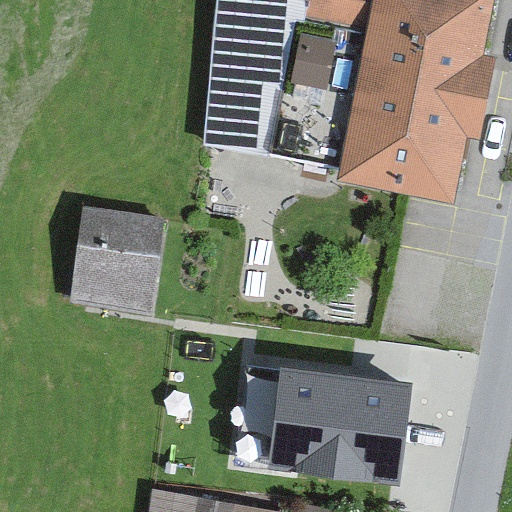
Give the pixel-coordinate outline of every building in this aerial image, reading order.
[(503,0),(315,0),(314,7),(386,23),(353,177),(461,200),(503,0)] [(162,216),(87,205),(74,295),(150,305),(162,216)] [(239,355),(201,350),(197,384),(234,389),(239,355)] [(407,370),(284,355),(272,446),(396,461),(407,370)] [(285,511),(286,510),(159,489),(156,511),(285,511)] [(302,490),(299,511),(336,511),(339,494),(302,490)]
